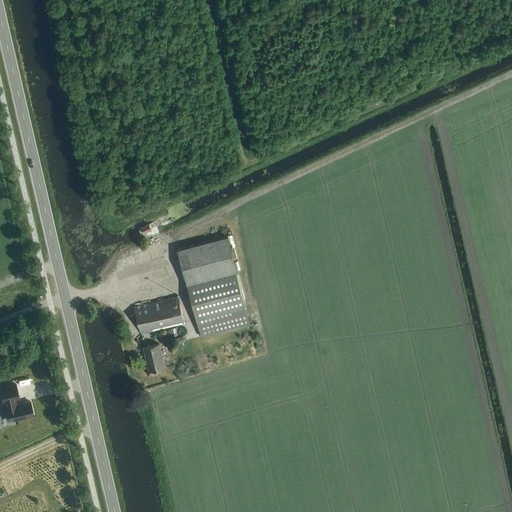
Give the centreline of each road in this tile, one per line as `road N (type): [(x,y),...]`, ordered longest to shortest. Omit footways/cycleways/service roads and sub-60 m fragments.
road 1 (primary): [(114,511),(0,15)]
road 2 (track): [(205,0),(245,168),(511,46)]
road 3 (track): [(245,168),(142,215),(108,219),(51,0)]
road 4 (track): [(176,236),(511,75)]
